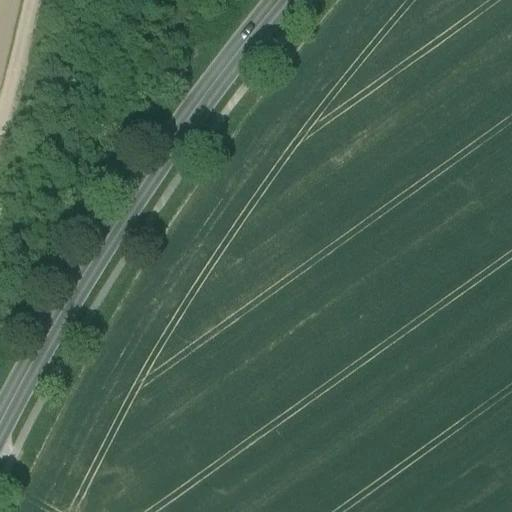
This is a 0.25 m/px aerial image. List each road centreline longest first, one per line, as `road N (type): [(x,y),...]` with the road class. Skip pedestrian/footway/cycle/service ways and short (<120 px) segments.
road 1 (primary): [(281,0),(111,230),(0,425)]
road 2 (track): [(28,0),(0,117)]
